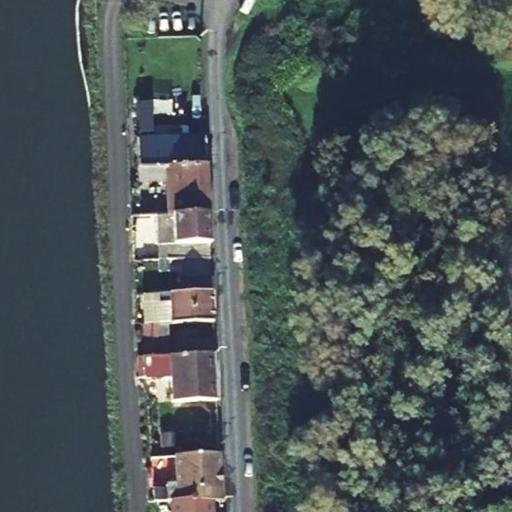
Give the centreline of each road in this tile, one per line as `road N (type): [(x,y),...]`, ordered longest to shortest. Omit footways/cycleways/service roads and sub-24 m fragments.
road 1 (unclassified): [(103,0),(140,511)]
road 2 (residential): [(216,0),(236,511)]
